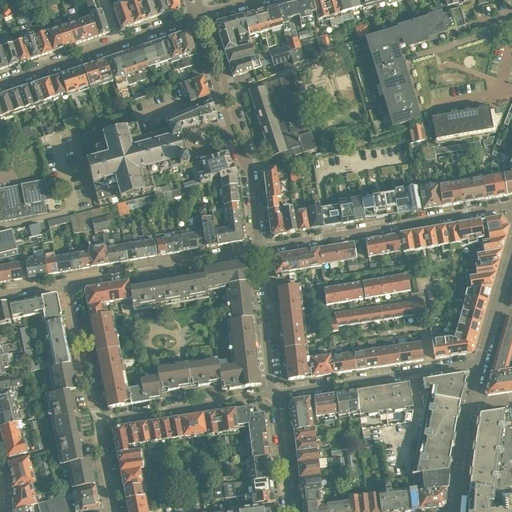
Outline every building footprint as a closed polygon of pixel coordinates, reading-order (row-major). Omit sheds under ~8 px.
[(25,1),(23,0),(18,0),(12,5),(15,9),(25,1)] [(84,0),(91,17),(98,37),(109,33),(102,11),(99,12),(98,10),(96,11),(92,0),(84,0)] [(133,25),(145,21),(137,0),(126,4),(133,25)] [(137,0),(145,21),(157,17),(151,0),(137,0)] [(151,0),(157,17),(168,13),(163,0),(151,0)] [(163,0),(168,13),(177,10),(178,10),(179,7),(177,0),(163,0)] [(300,0),(288,4),(292,19),(298,17),(301,28),(307,26),(300,0)] [(310,14),(315,13),(311,0),(301,0),(300,0),(307,26),(313,25),(310,14)] [(325,22),(329,21),(323,0),(311,0),(315,13),(317,21),(324,19),(325,22)] [(339,15),(340,15),(335,0),(323,0),(329,21),(331,27),(337,25),(335,17),(339,15)] [(353,19),(351,11),(347,0),(335,0),(340,15),(342,22),(353,19)] [(362,10),(363,10),(360,0),(347,0),(351,11),(362,8),(362,10)] [(368,9),(375,7),(372,0),(360,0),(363,10),(365,18),(371,17),(368,9)] [(386,5),(387,5),(385,0),(372,0),(375,7),(376,12),(387,9),(386,5)] [(457,4),(456,0),(444,0),(445,0),(434,3),(436,10),(442,8),(457,4)] [(120,30),(133,25),(126,4),(113,8),(120,30)] [(297,38),(292,19),(288,4),(277,7),(282,28),(287,46),(292,66),(304,62),(297,38)] [(460,8),(458,4),(457,4),(442,8),(443,13),(460,8)] [(271,31),(282,28),(277,7),(265,10),(271,31)] [(461,12),(460,8),(443,13),(435,16),(428,18),(429,19),(413,24),(413,23),(411,23),(411,24),(399,28),(399,30),(367,40),(367,42),(381,86),(385,102),(393,127),(418,119),(395,42),(402,40),(404,45),(408,48),(425,43),(427,38),(435,36),(465,27),(464,23),(461,12)] [(7,9),(2,14),(6,17),(11,12),(7,9)] [(273,37),(271,31),(265,10),(254,13),(260,34),(262,40),(273,37)] [(428,18),(435,16),(434,11),(409,18),(411,23),(413,23),(413,24),(429,19),(428,18)] [(260,34),(254,13),(243,16),(248,37),(260,34)] [(67,19),(69,25),(75,45),(86,41),(78,19),(79,19),(78,16),(67,19)] [(86,41),(98,37),(91,17),(89,18),(88,16),(79,19),(78,19),(86,41)] [(215,26),(224,53),(234,50),(234,49),(242,46),(246,59),(254,57),(248,37),(243,16),(217,23),(215,26)] [(64,49),(75,45),(69,25),(63,27),(61,20),(54,23),(57,29),(64,49)] [(366,25),(357,27),(360,37),(368,35),(366,25)] [(30,60),(41,57),(34,36),(32,29),(21,33),(30,60)] [(52,53),(64,49),(57,29),(46,33),(46,32),(45,33),(52,53)] [(307,31),(298,34),(299,40),(309,38),(307,32),(307,31)] [(180,34),(175,36),(186,68),(193,66),(189,55),(195,53),(189,34),(186,32),(180,34)] [(19,64),(30,60),(21,33),(15,35),(17,40),(12,42),(13,44),(19,64)] [(41,57),(52,53),(45,33),(34,36),(41,57)] [(179,71),(186,68),(175,36),(164,40),(171,61),(176,59),(179,71)] [(166,63),(171,61),(164,40),(152,44),(162,74),(170,72),(166,63)] [(9,68),(19,64),(13,44),(2,48),(9,68)] [(155,77),(162,74),(152,44),(141,48),(148,69),(152,68),(155,77)] [(228,64),(246,59),(242,46),(234,49),(234,50),(224,53),(228,64)] [(276,73),(292,66),(287,46),(269,52),(272,63),(261,68),(263,75),(264,79),(276,74),(276,73)] [(0,70),(9,68),(2,48),(0,48),(0,70)] [(144,70),(148,69),(141,48),(130,52),(137,73),(140,82),(147,80),(144,70)] [(133,74),(137,73),(130,52),(119,55),(129,86),(136,83),(133,74)] [(117,90),(129,86),(119,55),(107,59),(117,90)] [(229,65),(233,78),(233,77),(261,68),(257,56),(229,66),(229,65)] [(93,64),(100,84),(110,81),(111,83),(113,82),(105,60),(93,64)] [(92,87),(100,84),(93,64),(82,68),(90,90),(92,89),(92,87)] [(70,72),(77,92),(86,89),(86,91),(89,90),(81,68),(70,72)] [(188,73),(191,81),(203,77),(200,69),(188,73)] [(69,95),(77,92),(70,72),(60,75),(67,94),(66,94),(67,97),(69,97),(69,95)] [(67,94),(60,75),(49,79),(56,100),(58,100),(57,97),(66,94),(67,94)] [(298,93),(292,76),(270,83),(270,84),(262,86),(263,87),(250,91),(271,157),(284,153),(286,158),(293,155),(294,157),(316,150),(311,133),(293,139),(292,134),(310,128),(300,97),(282,103),(280,98),(298,93)] [(191,81),(184,83),(190,103),(209,96),(203,77),(191,81)] [(56,100),(49,79),(36,83),(43,103),(55,99),(56,100)] [(34,106),(43,103),(36,83),(27,87),(34,106)] [(24,110),(34,106),(27,87),(17,90),(24,110)] [(14,113),(24,110),(17,90),(7,93),(14,113)] [(14,113),(7,93),(0,95),(0,109),(3,117),(14,113)] [(175,130),(179,129),(200,124),(202,125),(204,124),(205,123),(217,119),(211,101),(203,104),(204,109),(198,111),(197,107),(165,121),(167,126),(170,135),(175,133),(175,130)] [(495,111),(489,112),(489,109),(431,119),(435,141),(436,144),(494,134),(501,118),(500,117),(499,111),(495,111)] [(78,127),(85,125),(81,115),(75,117),(75,118),(78,127)] [(63,120),(65,130),(77,128),(75,118),(63,120)] [(420,124),(408,128),(410,144),(426,141),(428,149),(423,150),(425,162),(435,160),(429,130),(424,131),(423,123),(420,124)] [(181,137),(179,129),(175,130),(175,133),(170,135),(167,126),(139,134),(136,124),(135,124),(135,126),(126,128),(126,127),(125,127),(125,128),(103,134),(103,133),(102,133),(102,134),(101,135),(101,136),(103,135),(105,145),(96,147),(96,146),(95,146),(95,147),(94,148),(94,149),(95,148),(98,158),(87,161),(87,159),(86,159),(86,161),(85,161),(85,162),(86,162),(92,183),(91,184),(91,185),(93,184),(98,202),(119,196),(120,199),(142,193),(144,198),(146,198),(155,196),(155,195),(153,189),(153,188),(151,182),(182,173),(181,171),(190,169),(189,165),(186,156),(185,157),(180,137),(181,137)] [(24,128),(28,138),(33,136),(32,132),(29,126),(24,128)] [(226,154),(189,165),(190,169),(194,181),(183,185),(184,189),(212,182),(210,178),(219,176),(220,180),(236,177),(235,176),(232,166),(230,167),(226,154)] [(467,160),(466,154),(456,155),(457,162),(467,160)] [(263,174),(265,186),(278,184),(275,167),(266,169),(267,171),(269,171),(269,173),(263,174)] [(511,171),(505,169),(504,172),(502,173),(506,196),(511,195),(511,171)] [(300,181),(298,172),(290,173),(291,182),(300,181)] [(496,198),(506,196),(502,173),(500,173),(500,175),(493,177),(496,198)] [(356,174),(346,175),(347,182),(357,180),(356,174)] [(486,200),(496,198),(493,177),(492,177),(492,175),(489,175),(490,177),(482,178),(486,200)] [(479,179),(472,180),(475,201),(486,200),(482,178),(481,179),(481,176),(479,177),(479,179)] [(237,186),(236,177),(220,180),(221,188),(237,186)] [(465,203),(475,201),(472,180),(471,180),(470,178),(468,179),(468,181),(461,182),(465,203)] [(458,183),(451,184),(454,205),(465,203),(461,182),(460,182),(460,180),(457,180),(458,183)] [(0,222),(47,214),(44,202),(49,201),(45,181),(0,189),(0,222)] [(444,207),(454,205),(451,184),(449,184),(449,182),(446,182),(447,185),(440,186),(444,207)] [(280,198),(278,184),(265,186),(266,201),(280,199),(280,198)] [(423,210),(434,209),(429,184),(426,185),(426,187),(419,189),(423,210)] [(431,184),(429,184),(434,209),(444,207),(440,186),(438,186),(438,185),(431,187),(431,184)] [(153,188),(153,189),(155,195),(171,191),(169,185),(160,188),(159,187),(153,188)] [(221,188),(222,197),(238,195),(237,186),(221,188)] [(409,213),(421,211),(417,189),(405,191),(409,213)] [(179,190),(172,191),(174,198),(180,197),(179,190)] [(405,191),(393,193),(393,195),(397,215),(409,213),(405,191)] [(239,204),(238,195),(222,197),(223,206),(239,204)] [(386,217),(397,215),(393,195),(383,197),(386,217)] [(383,197),(372,199),(375,218),(386,217),(383,197)] [(146,198),(144,198),(137,200),(138,207),(147,204),(146,198)] [(280,199),(266,201),(267,211),(278,209),(277,203),(281,202),(280,199)] [(372,199),(361,201),(364,220),(375,218),(372,199)] [(137,200),(127,202),(128,210),(138,208),(138,207),(137,200)] [(350,202),(350,200),(345,201),(346,203),(339,204),(339,205),(342,224),(354,222),(350,202)] [(361,201),(350,202),(354,222),(364,220),(361,201)] [(128,210),(127,202),(117,205),(119,212),(128,210)] [(307,209),(310,230),(323,228),(323,227),(320,208),(320,207),(319,202),(317,202),(312,203),(306,204),(307,209)] [(281,204),(282,208),(287,234),(297,232),(293,210),(292,207),(292,206),(284,207),(284,203),(281,204)] [(223,206),(224,215),(240,212),(239,204),(223,206)] [(323,227),(330,226),(342,224),(339,205),(327,207),(320,208),(323,227)] [(111,215),(108,207),(108,206),(69,216),(70,222),(73,234),(93,230),(94,234),(114,229),(111,215)] [(294,210),(298,232),(309,230),(305,210),(305,206),(294,207),(294,210)] [(269,229),(270,233),(270,234),(273,236),(287,234),(282,208),(278,209),(267,211),(269,229)] [(241,221),(240,212),(224,215),(225,223),(230,223),(241,221)] [(49,228),(70,222),(69,216),(47,221),(47,222),(49,228)] [(205,248),(209,247),(210,248),(214,248),(215,246),(216,246),(213,224),(207,225),(205,217),(200,218),(202,228),(203,232),(205,248)] [(508,228),(509,227),(501,217),(485,220),(487,231),(508,228)] [(231,227),(224,228),(226,244),(241,242),(243,239),(241,221),(230,223),(231,227)] [(482,232),(480,221),(468,223),(472,245),(482,243),(483,242),(482,232)] [(472,245),(468,223),(457,225),(460,244),(460,247),(472,245)] [(41,235),(38,224),(28,226),(31,237),(41,235)] [(217,246),(226,244),(224,228),(219,229),(218,224),(214,225),(217,246)] [(457,225),(445,227),(448,246),(460,244),(457,225)] [(449,251),(448,246),(445,227),(434,229),(437,248),(441,247),(442,252),(449,251)] [(186,230),(189,251),(197,249),(195,233),(194,228),(186,230)] [(508,228),(487,231),(482,232),(483,242),(489,241),(505,239),(508,228)] [(143,237),(146,258),(156,256),(153,235),(147,235),(146,229),(141,230),(143,237)] [(437,248),(434,229),(423,231),(422,231),(425,250),(426,249),(437,248)] [(16,251),(11,230),(0,232),(0,259),(17,255),(16,251)] [(182,252),(189,251),(186,230),(179,231),(179,232),(178,232),(182,252)] [(410,233),(413,251),(424,250),(425,250),(422,231),(421,231),(410,233)] [(174,253),(182,252),(178,232),(171,233),(171,235),(174,253)] [(197,249),(205,248),(203,232),(195,233),(197,249)] [(107,265),(117,263),(114,247),(110,247),(107,233),(102,234),(103,240),(104,243),(107,265)] [(410,233),(399,235),(402,251),(403,253),(413,251),(410,233)] [(126,261),(136,260),(132,235),(123,237),(124,245),(126,261)] [(132,235),(136,260),(146,258),(143,237),(137,238),(137,235),(133,236),(132,235)] [(158,256),(166,255),(163,235),(155,236),(158,256)] [(166,255),(174,253),(171,235),(165,236),(165,235),(163,235),(166,255)] [(394,235),(391,236),(394,253),(395,258),(403,257),(403,253),(402,251),(399,235),(394,236),(394,235)] [(388,237),(382,238),(385,254),(394,253),(391,236),(388,236),(388,237)] [(377,238),(374,239),(377,256),(385,254),(382,238),(377,239),(377,238)] [(371,240),(365,241),(368,258),(377,256),(374,239),(371,239),(371,240)] [(482,243),(484,254),(502,251),(505,239),(489,241),(483,242),(482,243)] [(117,263),(126,261),(124,245),(120,246),(119,240),(114,241),(114,247),(117,263)] [(91,268),(107,265),(104,243),(98,244),(98,246),(93,247),(94,249),(88,250),(88,252),(91,268)] [(357,266),(356,259),(353,243),(344,244),(347,261),(348,267),(357,266)] [(338,263),(347,261),(344,244),(335,246),(338,263)] [(337,263),(338,263),(335,246),(327,247),(329,264),(330,269),(338,268),(337,263)] [(321,265),(329,264),(327,247),(318,249),(321,265)] [(78,249),(78,253),(79,253),(81,269),(91,268),(88,252),(83,253),(82,248),(78,249)] [(68,250),(69,255),(72,271),(81,269),(79,253),(78,253),(74,254),(73,249),(68,250)] [(321,267),(321,265),(318,249),(307,251),(311,269),(321,267)] [(37,277),(46,275),(43,256),(44,255),(43,250),(33,251),(34,257),(37,277)] [(300,271),(311,269),(307,251),(297,252),(300,271)] [(484,254),(476,255),(478,265),(498,263),(502,251),(484,254)] [(289,273),(300,271),(297,252),(286,254),(289,273)] [(57,273),(72,271),(69,255),(57,257),(56,253),(54,253),(54,254),(57,273)] [(46,275),(57,273),(54,254),(44,255),(43,256),(46,275)] [(288,273),(289,273),(286,254),(273,257),(276,279),(289,276),(288,273)] [(27,278),(37,277),(34,257),(24,259),(27,278)] [(7,260),(8,265),(11,281),(22,279),(18,263),(12,264),(11,259),(7,260)] [(0,277),(1,283),(11,281),(8,265),(3,266),(2,261),(0,261),(0,277)] [(231,312),(232,320),(251,318),(253,318),(252,310),(251,306),(252,306),(254,304),(253,301),(251,300),(249,282),(248,283),(247,276),(244,262),(226,265),(226,263),(224,262),(222,263),(221,264),(221,266),(203,269),(204,276),(197,277),(196,276),(195,275),(192,275),(191,277),(191,278),(172,281),(172,280),(170,279),(167,279),(166,281),(167,282),(147,286),(147,284),(146,283),(143,284),(142,285),(142,287),(129,289),(131,299),(133,309),(208,296),(207,289),(228,285),(231,312)] [(476,276),(495,274),(498,263),(478,265),(475,266),(476,270),(466,271),(465,275),(472,277),(476,276)] [(470,290),(492,287),(495,274),(476,276),(472,277),(465,275),(464,277),(466,289),(470,290)] [(407,275),(398,277),(400,293),(404,293),(404,296),(407,298),(411,298),(407,275)] [(398,277),(389,278),(393,300),(395,300),(397,298),(397,294),(400,293),(398,277)] [(389,278),(380,280),(383,296),(386,296),(386,299),(389,301),(393,300),(389,278)] [(380,280),(371,281),(375,303),(378,303),(380,300),(379,297),(383,296),(380,280)] [(371,304),(375,303),(371,281),(362,283),(364,300),(368,299),(369,302),(371,304)] [(131,299),(129,289),(128,282),(117,283),(120,301),(131,299)] [(110,303),(120,301),(117,283),(107,285),(110,303)] [(360,283),(350,285),(354,306),(357,306),(359,303),(359,301),(362,300),(360,283)] [(100,305),(100,304),(110,303),(107,285),(96,287),(100,305)] [(350,285),(342,286),(344,303),(348,302),(348,305),(351,307),(354,306),(350,285)] [(304,376),(311,376),(309,364),(306,365),(297,286),(290,287),(281,288),(277,288),(278,301),(276,303),(276,305),(278,307),(279,306),(282,331),(281,331),(280,333),(280,335),(282,337),(285,361),(283,363),(283,366),(285,367),(286,367),(288,381),(304,379),(304,376)] [(342,286),(333,288),(336,309),(339,308),(341,306),(341,304),(344,303),(342,286)] [(103,315),(102,315),(100,304),(100,305),(96,287),(87,288),(85,292),(90,318),(103,315)] [(465,297),(487,304),(492,287),(470,290),(466,289),(466,290),(464,297),(465,297)] [(323,289),(325,298),(326,306),(330,305),(330,308),(333,309),(336,309),(333,288),(323,289)] [(43,314),(53,368),(71,364),(62,321),(61,321),(60,316),(61,316),(57,295),(55,294),(41,297),(40,298),(43,314)] [(484,314),(487,304),(465,297),(462,308),(484,314)] [(40,298),(29,300),(33,316),(43,314),(40,298)] [(29,300),(19,302),(22,318),(33,316),(29,300)] [(422,301),(411,302),(413,316),(424,315),(422,301)] [(8,324),(11,323),(6,302),(0,303),(0,323),(8,322),(8,324)] [(19,302),(9,304),(12,320),(22,318),(19,302)] [(402,318),(413,316),(411,302),(400,304),(402,318)] [(400,304),(389,305),(392,320),(402,318),(400,304)] [(381,321),(392,320),(389,305),(379,307),(381,321)] [(379,307),(368,309),(370,323),(381,321),(379,307)] [(481,325),(484,314),(462,308),(459,319),(481,325)] [(359,324),(370,323),(368,309),(357,310),(359,324)] [(346,312),(348,326),(359,324),(357,310),(346,312)] [(337,328),(348,326),(346,312),(334,314),(335,318),(337,328)] [(94,341),(96,352),(116,348),(114,337),(109,313),(102,315),(103,315),(90,318),(92,330),(91,330),(90,332),(90,334),(93,336),(93,335),(94,341)] [(511,317),(506,316),(503,326),(511,328),(511,317)] [(234,366),(219,368),(219,369),(221,382),(220,382),(221,390),(229,389),(229,390),(260,386),(259,373),(257,373),(256,361),(257,361),(256,350),(255,351),(253,336),(254,336),(253,325),(252,325),(251,318),(232,320),(229,321),(234,366)] [(335,318),(328,319),(326,319),(328,334),(338,332),(337,328),(335,318)] [(478,336),(481,325),(459,319),(456,330),(478,336)] [(511,328),(503,326),(501,337),(511,339),(511,328)] [(27,328),(20,329),(28,372),(47,369),(45,361),(37,362),(38,364),(34,365),(27,328)] [(475,347),(478,336),(456,330),(454,340),(453,340),(455,341),(475,347)] [(442,334),(443,339),(446,357),(457,356),(455,341),(453,340),(454,340),(450,339),(449,337),(451,333),(442,334)] [(434,359),(446,357),(443,339),(443,336),(436,334),(431,335),(434,359)] [(498,346),(511,350),(511,339),(501,337),(498,346)] [(377,368),(374,346),(373,340),(367,341),(368,345),(370,344),(371,350),(366,351),(365,347),(362,347),(363,352),(366,370),(377,368)] [(399,364),(411,363),(408,345),(399,346),(399,340),(396,341),(399,364)] [(388,366),(399,364),(396,341),(393,341),(393,347),(388,348),(388,344),(385,344),(386,348),(388,366)] [(475,347),(455,341),(457,356),(471,353),(474,352),(475,347)] [(411,344),(408,345),(411,363),(423,361),(420,343),(414,344),(411,344)] [(339,345),(340,352),(343,373),(354,371),(352,353),(345,354),(344,345),(339,345)] [(379,345),(374,346),(377,368),(388,366),(386,348),(380,349),(379,345)] [(495,357),(510,361),(511,361),(511,359),(511,358),(510,358),(511,352),(511,350),(498,346),(495,357)] [(125,391),(116,348),(96,352),(98,360),(97,360),(96,362),(96,364),(98,366),(99,366),(104,390),(103,390),(102,392),(102,394),(104,395),(105,395),(108,409),(132,405),(129,389),(129,390),(125,391)] [(351,349),(352,353),(354,371),(366,370),(363,352),(357,352),(356,348),(351,349)] [(333,375),(343,373),(340,352),(330,353),(330,356),(333,375)] [(320,357),(322,376),(333,375),(330,356),(320,357)] [(311,378),(322,376),(320,357),(309,359),(309,364),(311,376),(311,378)] [(490,373),(507,370),(510,361),(495,357),(490,373)] [(208,384),(220,382),(221,382),(219,369),(219,368),(218,361),(187,365),(157,370),(158,377),(160,392),(161,391),(167,390),(167,392),(178,390),(178,389),(183,388),(197,386),(198,387),(209,386),(208,384)] [(71,364),(53,368),(51,368),(56,393),(68,391),(76,390),(74,382),(75,382),(76,380),(76,378),(74,377),(73,377),(71,364)] [(507,370),(490,373),(487,385),(493,384),(494,386),(504,385),(504,384),(511,382),(511,372),(511,369),(507,370)] [(410,471),(412,471),(412,475),(414,475),(448,472),(448,471),(447,471),(460,403),(465,379),(464,379),(461,375),(420,382),(423,406),(424,406),(415,458),(412,457),(410,471)] [(136,388),(129,389),(132,405),(149,402),(149,401),(162,399),(161,391),(160,392),(158,377),(135,381),(136,388)] [(0,391),(13,388),(22,386),(21,380),(9,383),(8,378),(0,380),(0,391)] [(511,392),(511,382),(504,384),(504,385),(494,386),(493,384),(487,385),(485,393),(487,396),(511,392)] [(412,410),(408,383),(356,391),(360,418),(412,410)] [(14,391),(13,388),(0,391),(0,403),(16,400),(13,391),(14,391)] [(48,394),(58,442),(63,465),(70,464),(70,463),(82,461),(80,449),(81,449),(82,447),(81,444),(79,443),(73,414),(74,413),(75,411),(75,409),(73,408),(72,408),(68,391),(56,393),(48,394)] [(359,418),(360,418),(356,391),(346,393),(349,417),(349,421),(359,419),(359,418)] [(338,419),(349,417),(346,393),(336,394),(338,414),(338,419)] [(331,415),(338,414),(336,394),(325,396),(328,418),(332,417),(331,415)] [(325,396),(314,397),(316,417),(323,416),(324,418),(328,418),(325,396)] [(313,428),(309,398),(292,400),(290,403),(293,431),(313,428)] [(16,400),(0,403),(0,416),(16,412),(21,410),(19,404),(15,405),(14,402),(16,402),(16,399),(16,400)] [(382,445),(387,477),(412,475),(414,474),(426,407),(412,410),(360,418),(364,448),(382,445)] [(237,426),(248,425),(252,459),(268,457),(267,443),(263,414),(253,415),(252,408),(235,410),(237,426)] [(511,511),(511,423),(510,409),(479,414),(477,428),(474,444),(471,470),(470,478),(468,503),(467,511),(511,511)] [(215,413),(218,435),(238,432),(237,426),(235,410),(215,413)] [(18,420),(16,412),(0,416),(0,427),(17,423),(21,422),(21,420),(18,420)] [(206,436),(218,435),(215,413),(203,414),(206,434),(206,436)] [(203,414),(179,418),(183,438),(206,434),(203,414)] [(168,420),(172,440),(183,438),(179,418),(168,420)] [(168,420),(157,421),(161,441),(172,440),(168,420)] [(146,423),(150,443),(161,441),(157,421),(146,423)] [(9,458),(26,453),(23,440),(21,441),(19,433),(21,433),(21,430),(19,431),(17,423),(0,427),(0,430),(6,456),(6,457),(9,458)] [(139,444),(150,443),(146,423),(135,425),(139,444)] [(139,444),(135,425),(124,426),(128,446),(139,444)] [(117,454),(128,452),(127,446),(128,446),(124,426),(114,428),(112,431),(117,454)] [(313,428),(293,431),(295,441),(315,439),(314,428),(313,428)] [(316,450),(318,450),(330,449),(333,448),(333,447),(334,447),(334,440),(315,442),(315,439),(295,441),(296,452),(316,450)] [(139,450),(128,452),(117,454),(118,463),(141,459),(139,450)] [(296,452),(297,463),(318,460),(316,450),(296,452)] [(32,470),(28,457),(8,463),(12,478),(32,472),(35,472),(34,469),(32,470)] [(270,468),(268,457),(252,459),(248,459),(250,470),(270,468)] [(89,459),(82,461),(70,463),(70,464),(75,489),(94,485),(93,477),(94,477),(95,475),(94,473),(92,472),(89,459)] [(118,463),(120,473),(140,469),(143,469),(141,459),(118,463)] [(327,459),(319,460),(320,469),(328,469),(327,459)] [(297,463),(298,471),(319,468),(318,460),(297,463)] [(271,479),(270,468),(250,470),(251,481),(271,479)] [(320,476),(319,468),(298,471),(299,479),(319,476),(320,476)] [(143,486),(140,469),(120,473),(124,489),(143,486)] [(35,483),(32,472),(12,478),(12,489),(31,484),(35,483)] [(414,475),(416,491),(416,493),(446,490),(448,472),(414,475)] [(215,500),(225,499),(223,484),(222,473),(212,474),(215,500)] [(321,490),(319,476),(299,479),(300,493),(321,490)] [(173,480),(169,480),(175,510),(183,509),(180,492),(179,489),(189,488),(188,483),(187,477),(184,478),(180,478),(176,479),(173,480)] [(235,498),(244,497),(273,494),(271,479),(251,481),(223,484),(225,499),(235,498)] [(34,494),(31,484),(12,489),(13,495),(13,500),(34,494)] [(74,507),(75,511),(87,511),(99,510),(95,486),(75,491),(77,500),(75,500),(76,504),(78,504),(78,506),(74,507)] [(145,496),(143,486),(124,489),(126,500),(145,496)] [(385,488),(385,493),(378,494),(380,511),(408,511),(411,511),(408,490),(400,491),(400,493),(391,494),(390,487),(389,486),(386,486),(385,488)] [(300,493),(302,504),(320,502),(322,502),(321,490),(300,493)] [(444,505),(446,490),(416,493),(418,511),(442,508),(444,505)] [(13,500),(13,511),(30,506),(37,504),(34,494),(13,500)] [(274,504),(273,494),(244,497),(245,501),(251,500),(252,505),(266,503),(266,505),(271,504),(274,504)] [(380,511),(378,494),(367,495),(368,511),(380,511)] [(54,499),(47,501),(38,504),(39,511),(69,511),(64,495),(54,499)] [(359,511),(368,511),(367,495),(357,496),(359,511)] [(147,506),(145,496),(126,500),(128,510),(147,506)] [(348,497),(348,502),(349,511),(359,511),(357,496),(348,497)] [(320,506),(320,502),(302,504),(302,511),(327,511),(327,505),(320,506)] [(327,511),(349,511),(348,502),(327,505),(327,511)]
